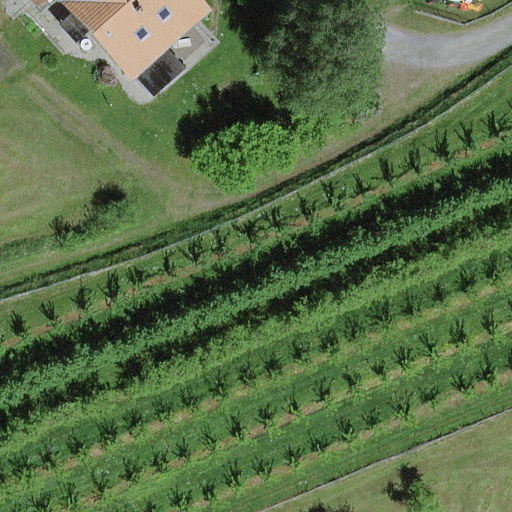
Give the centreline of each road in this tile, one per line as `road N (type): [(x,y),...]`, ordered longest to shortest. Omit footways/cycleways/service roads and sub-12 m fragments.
road 1 (unclassified): [(511,24),(446,72),(210,205)]
road 2 (track): [(210,205),(0,277)]
